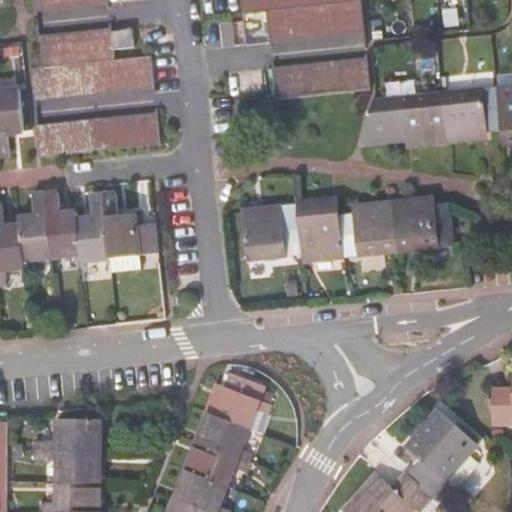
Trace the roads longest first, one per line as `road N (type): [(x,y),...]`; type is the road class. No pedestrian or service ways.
road 1 (residential): [(0,360),(215,340)]
road 2 (residential): [(200,165),(0,185)]
road 3 (residential): [(215,340),(200,165)]
road 4 (residential): [(200,165),(183,0)]
road 5 (unknown): [(23,36),(185,15)]
road 6 (unknown): [(33,117),(194,101)]
road 7 (residential): [(500,309),(353,327)]
road 8 (residential): [(392,389),(500,309)]
